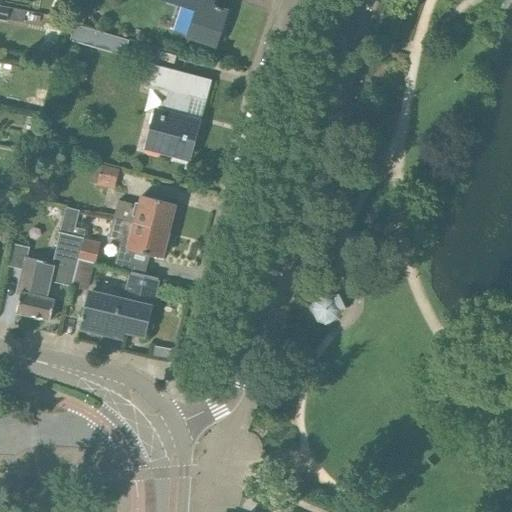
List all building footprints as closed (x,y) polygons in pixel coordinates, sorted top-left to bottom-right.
[(214,52),(218,40),(228,11),(217,8),(219,0),(162,0),(163,1),(195,12),(185,42),(214,52)] [(11,9),(0,6),(0,21),(8,23),(11,9)] [(125,57),(130,40),(98,32),(83,29),(80,41),(94,44),(93,48),(125,57)] [(353,95),(366,56),(350,51),(337,90),(353,95)] [(204,101),(209,83),(155,69),(150,87),(169,92),(164,110),(156,108),(147,144),(173,152),(171,159),(187,164),(198,124),(185,121),(192,97),(204,101)] [(120,170),(103,165),(102,169),(94,168),(91,183),(98,185),(97,185),(115,190),(120,170)] [(165,199),(150,195),(149,198),(141,196),(139,204),(136,203),(135,206),(118,202),(114,218),(170,232),(177,205),(164,202),(165,199)] [(84,239),(86,230),(76,228),(80,211),(66,208),(60,233),(59,232),(52,264),(28,257),(30,248),(13,244),(8,266),(24,270),(22,278),(24,279),(17,312),(51,320),(56,299),(48,298),(51,283),(72,288),(72,287),(78,259),(84,239)] [(163,259),(170,232),(114,218),(110,235),(119,237),(113,258),(128,262),(131,253),(146,257),(147,255),(163,259)] [(88,291),(95,263),(78,259),(72,287),(88,291)] [(125,298),(89,290),(89,291),(90,291),(85,315),(83,315),(82,320),(84,320),(82,327),(108,334),(110,327),(145,335),(152,307),(158,278),(130,272),(125,298)] [(335,298),(328,296),(326,292),(314,298),(316,302),(314,308),(310,310),(315,322),(319,320),(326,322),(328,326),(340,321),(338,317),(340,310),(344,309),(338,296),(335,298)]
